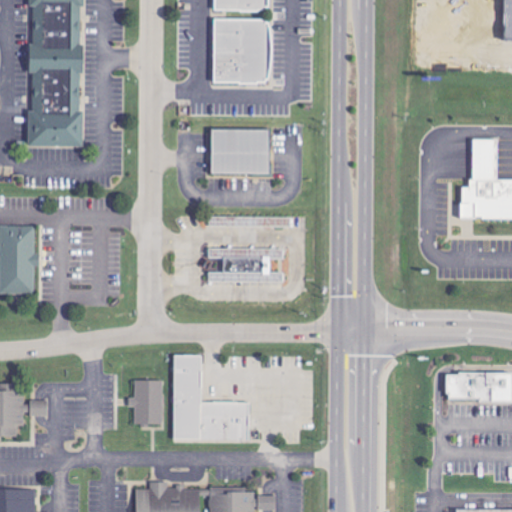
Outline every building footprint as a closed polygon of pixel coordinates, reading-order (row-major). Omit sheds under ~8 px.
[(84,147),(81,0),(31,0),(33,112),(29,112),(30,148),(84,147)] [(215,0),(215,12),(267,12),(266,0),(215,0)] [(215,84),(269,84),(269,20),(215,20),(215,84)] [(212,129),(212,172),(271,173),(271,129),(212,129)] [(473,140),(474,179),(470,179),(471,187),(463,187),(463,203),(463,219),(511,219),(511,180),(498,180),(499,140),(473,140)] [(249,226),(293,227),(293,218),(249,217),(249,226)] [(0,283),(0,293),(35,294),(36,267),(40,267),(40,253),(36,253),(37,226),(1,225),(0,283)] [(220,257),(258,256),(258,254),(267,254),(267,274),(258,274),(258,271),(220,271),(220,257)] [(175,355),(174,440),(250,441),(249,403),(201,402),(202,355),(175,355)] [(448,375),(448,394),(451,395),(450,401),(511,402),(511,374),(461,373),(461,376),(448,375)] [(136,423),(163,424),(164,380),(136,380),(135,397),(130,397),(130,406),(136,406),(136,423)] [(137,511),(200,511),(201,496),(210,496),(209,511),(256,511),(256,510),(277,510),(277,496),(256,496),(256,492),(225,492),(225,489),(185,489),(185,486),(169,487),(169,482),(151,482),(151,489),(137,489),(137,511)] [(0,511),(36,511),(37,489),(0,489),(0,511)]
